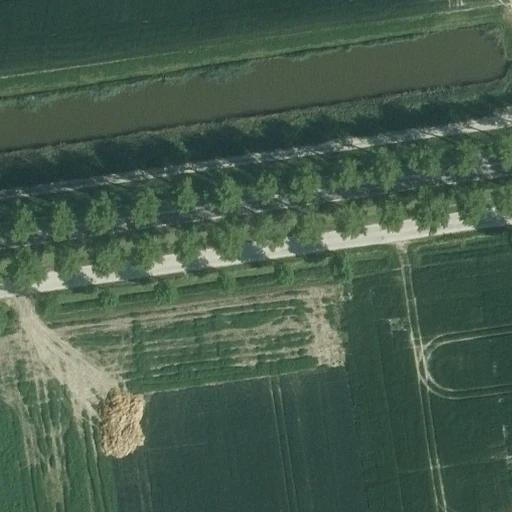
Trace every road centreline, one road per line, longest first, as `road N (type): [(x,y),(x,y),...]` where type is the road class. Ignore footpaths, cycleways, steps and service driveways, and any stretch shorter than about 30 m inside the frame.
road 1 (secondary): [(0,235),(511,158)]
road 2 (unclassified): [(511,120),(0,195)]
road 3 (unclassified): [(0,285),(511,210)]
